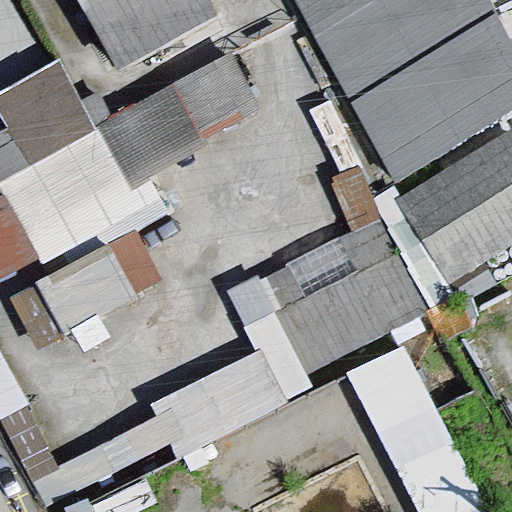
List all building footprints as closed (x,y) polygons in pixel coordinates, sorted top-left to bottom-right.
[(96,0),(124,53),(218,3),(216,0),(96,0)] [(295,0),(394,184),(511,110),(511,47),(486,0),(295,0)] [(0,99),(14,129),(0,135),(0,279),(10,275),(35,327),(162,268),(138,217),(170,202),(146,150),(259,96),(235,44),(100,107),(71,46),(0,79),(0,99)] [(511,129),(400,196),(450,281),(511,243),(511,129)] [(492,511),(411,331),(356,355),(426,511),(492,511)]
